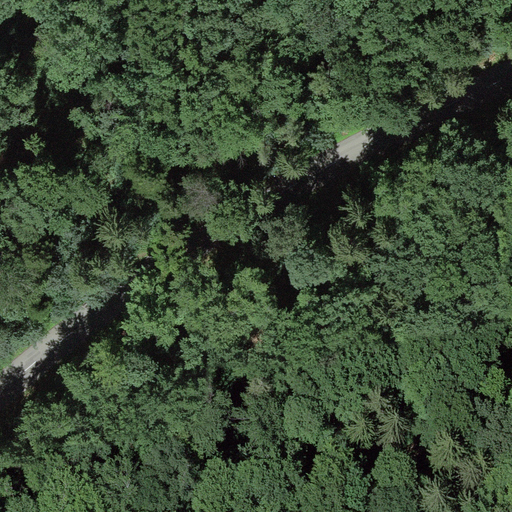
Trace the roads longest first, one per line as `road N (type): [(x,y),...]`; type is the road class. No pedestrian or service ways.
road 1 (tertiary): [(0,387),(108,285),(148,259),(511,87)]
road 2 (track): [(362,511),(482,432),(511,423)]
